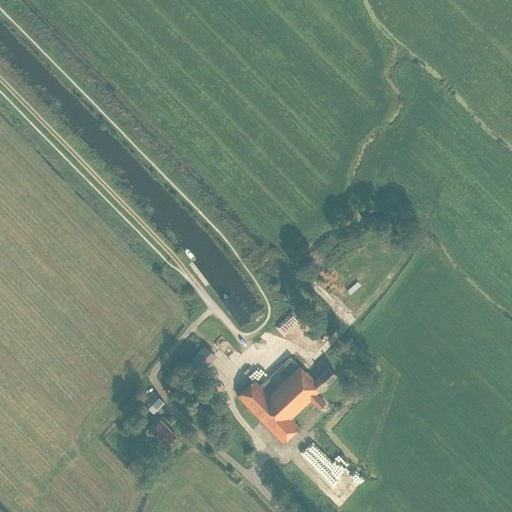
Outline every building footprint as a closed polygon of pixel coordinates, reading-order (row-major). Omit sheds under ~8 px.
[(220,302),(239,328),(250,320),(231,294),(220,302)] [(184,367),(195,377),(214,356),(204,346),(184,367)] [(316,394),(336,375),(329,367),(315,381),(306,372),(305,372),(291,357),(260,386),(254,380),(237,396),(283,444),(300,428),(293,421),(313,403),(319,409),(326,404),(316,394)] [(164,403),(155,394),(153,392),(142,402),(154,414),(164,403)] [(161,441),(166,446),(175,436),(160,421),(150,430),(155,435),(151,439),(157,445),(161,441)]
